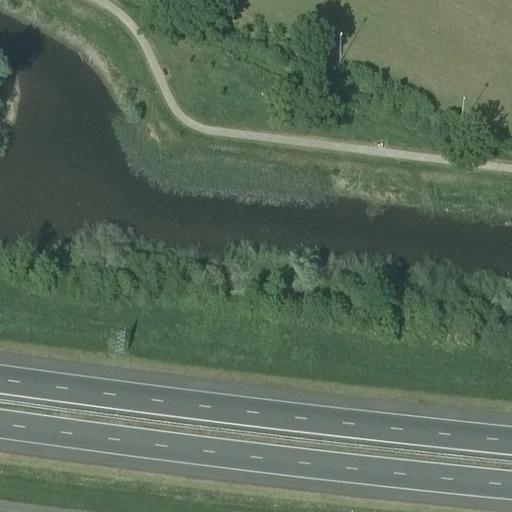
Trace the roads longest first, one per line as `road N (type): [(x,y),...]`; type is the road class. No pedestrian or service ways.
road 1 (motorway): [(511,439),(0,376)]
road 2 (motorway): [(0,421),(511,481)]
